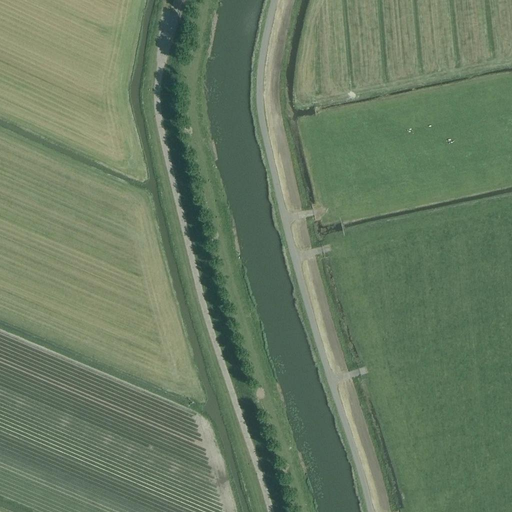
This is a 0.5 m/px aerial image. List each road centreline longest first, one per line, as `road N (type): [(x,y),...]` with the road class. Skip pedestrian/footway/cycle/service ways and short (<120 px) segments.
road 1 (unclassified): [(369,511),(292,252),(260,110),(259,71),(275,0)]
road 2 (track): [(511,199),(294,258)]
